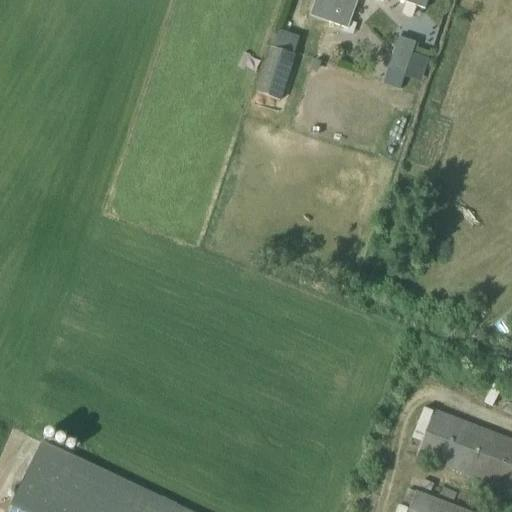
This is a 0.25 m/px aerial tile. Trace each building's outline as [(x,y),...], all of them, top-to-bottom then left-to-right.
[(358,0),(315,0),(310,17),(343,28),(342,32),(353,35),(357,24),(351,22),(358,0)] [(378,0),(388,3),(390,0),(395,0),(425,10),(428,0),(378,0)] [(279,31),(273,48),(271,48),(256,93),(280,101),(295,56),(294,55),(300,38),(279,31)] [(416,44),(398,38),(383,84),(401,91),(416,44)] [(113,295),(54,421),(247,511),(320,511),(367,414),(113,295)] [(511,511),(511,441),(434,411),(417,456),(511,493),(511,511),(465,511),(416,493),(407,511),(511,511)] [(185,511),(41,444),(8,511),(185,511)]
